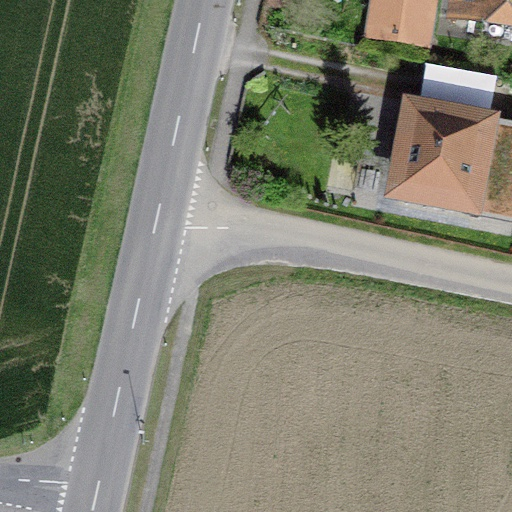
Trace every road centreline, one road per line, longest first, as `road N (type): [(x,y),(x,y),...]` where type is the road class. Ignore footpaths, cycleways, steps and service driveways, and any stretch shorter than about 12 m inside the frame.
road 1 (unclassified): [(169,205),(511,282)]
road 2 (secondary): [(98,503),(169,205)]
road 3 (secondary): [(169,205),(213,0)]
